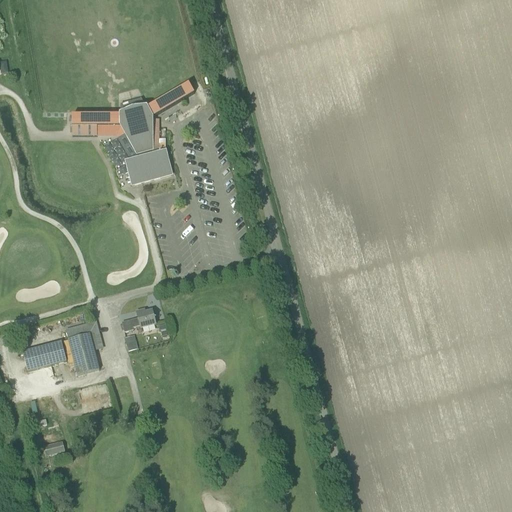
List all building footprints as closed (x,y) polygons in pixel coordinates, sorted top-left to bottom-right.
[(166,154),(165,154),(166,148),(159,148),(159,128),(155,128),(155,121),(152,121),(152,120),(152,119),(178,104),(184,115),(189,112),(200,106),(193,94),(188,86),(147,111),(140,100),(140,101),(122,106),(122,105),(121,105),(121,118),(73,117),(73,137),(97,138),(97,128),(120,128),(125,136),(118,141),(131,163),(126,165),(132,187),(172,177),(166,154)] [(124,335),(133,332),(133,330),(140,328),(141,330),(156,326),(152,312),(145,314),(144,312),(137,314),(138,321),(121,325),(124,335)] [(90,336),(77,340),(68,342),(78,378),(99,372),(90,336)] [(136,343),(126,345),(128,353),(138,351),(136,343)] [(67,362),(62,344),(23,354),(28,373),(67,362)] [(65,454),(63,448),(62,444),(43,449),(46,459),(65,454)]
